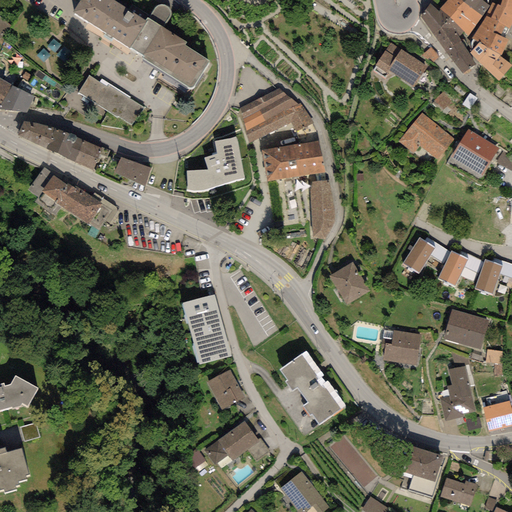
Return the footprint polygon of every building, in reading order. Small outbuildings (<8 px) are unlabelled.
[(81,0),(72,16),(195,85),(211,58),(164,32),(173,16),(157,7),(149,21),(112,0),(81,0)] [(447,0),(439,9),(440,10),(450,17),(453,21),(467,5),(460,0),(447,0)] [(482,0),(460,0),(467,5),(483,16),(489,6),(483,0),(482,0)] [(485,15),(486,17),(508,28),(510,29),(511,23),(511,0),(501,0),(500,6),(492,3),(485,15)] [(450,17),(440,10),(438,12),(430,4),(419,15),(432,34),(450,17)] [(483,16),(467,5),(453,21),(464,32),(468,36),(483,16)] [(0,38),(10,27),(0,17),(0,38)] [(453,21),(450,17),(432,34),(446,52),(460,41),(458,36),(464,32),(453,21)] [(486,17),(472,38),(478,43),(479,42),(500,55),(501,56),(509,40),(504,38),(508,28),(486,17)] [(460,41),(446,52),(462,74),(475,64),(460,41)] [(500,55),(479,42),(478,43),(470,53),(498,81),(511,65),(501,56),(500,55)] [(427,67),(390,43),(374,66),(387,74),(389,70),(414,87),(427,67)] [(128,131),(140,110),(82,77),(70,99),(128,131)] [(0,104),(12,87),(0,79),(0,104)] [(34,96),(12,87),(0,104),(0,110),(26,113),(34,96)] [(289,122),(294,131),(312,123),(300,102),(297,103),(279,88),(240,108),(249,141),(289,122)] [(456,105),(444,92),(434,101),(446,114),(456,105)] [(455,140),(422,113),(398,142),(413,154),(420,146),(438,160),(455,140)] [(46,148),(55,128),(34,123),(23,122),(17,135),(46,148)] [(57,153),(66,132),(55,128),(46,148),(57,153)] [(481,177),(499,149),(468,129),(450,157),(481,177)] [(75,162),(83,141),(66,132),(57,153),(75,162)] [(236,137),(214,141),(217,154),(204,157),(207,169),(187,171),(187,190),(196,192),(205,190),(244,179),(236,137)] [(261,150),(267,182),(325,171),(319,140),(261,150)] [(100,149),(83,141),(75,162),(92,171),(100,155),(107,158),(110,151),(102,147),(100,149)] [(511,168),(511,156),(503,151),(496,162),(511,170),(511,168)] [(151,168),(120,157),(114,173),(145,187),(151,168)] [(55,174),(44,168),(27,190),(37,198),(35,202),(55,216),(61,207),(88,225),(89,223),(99,229),(105,221),(108,224),(117,210),(116,207),(94,193),(91,197),(75,186),(74,188),(68,183),(66,185),(53,176),(55,174)] [(328,181),(312,182),(310,189),(312,226),(313,238),(324,239),(334,223),(335,215),(328,181)] [(425,241),(419,238),(402,264),(418,274),(430,255),(435,248),(425,241)] [(449,252),(427,238),(425,241),(435,248),(430,255),(443,263),(449,252)] [(462,256),(451,251),(437,279),(454,287),(460,275),(468,259),(462,256)] [(483,262),(464,253),(462,256),(468,259),(460,275),(473,282),(483,262)] [(511,263),(494,257),(492,262),(502,266),(499,274),(511,278),(511,263)] [(492,262),(485,260),(475,289),(492,295),(499,274),(502,266),(492,262)] [(353,262),(328,276),(345,306),(370,292),(353,262)] [(214,295),(182,304),(199,365),(232,356),(214,295)] [(451,309),(443,339),(481,349),(489,319),(451,309)] [(421,334),(393,330),(391,344),(385,344),(383,360),(417,365),(421,334)] [(500,364),(502,352),(488,350),(486,361),(500,364)] [(306,351),(280,370),(287,381),(285,382),(292,391),(297,388),(307,403),(303,406),(309,416),(311,415),(318,425),(345,406),(327,380),(324,382),(321,377),(323,376),(306,351)] [(465,366),(448,370),(452,385),(446,386),(449,396),(440,398),(445,421),(463,417),(462,414),(476,411),(465,366)] [(230,370),(207,382),(221,409),(244,397),(230,370)] [(0,410),(24,400),(30,404),(41,388),(17,371),(12,378),(0,383),(0,410)] [(511,411),(509,401),(483,408),(489,431),(511,425),(511,411)] [(244,421),(204,451),(214,465),(227,456),(231,462),(247,450),(259,441),(258,439),(244,421)] [(37,425),(22,430),(27,444),(42,439),(37,425)] [(344,436),(331,447),(363,487),(377,476),(344,436)] [(260,438),(258,439),(259,441),(247,450),(257,462),(271,452),(260,438)] [(0,475),(4,489),(23,483),(20,474),(31,470),(22,445),(9,449),(7,442),(0,444),(0,475)] [(411,446),(402,472),(413,475),(408,490),(432,498),(442,467),(440,466),(443,457),(411,446)] [(322,511),(329,507),(301,472),(280,489),(298,511),(304,511),(312,506),(316,511),(322,511)] [(464,484),(446,478),(440,497),(469,507),(477,484),(465,480),(464,484)] [(364,511),(365,511),(391,511),(373,498),(364,511)] [(496,500),(488,498),(485,508),(493,510),(496,500)]
